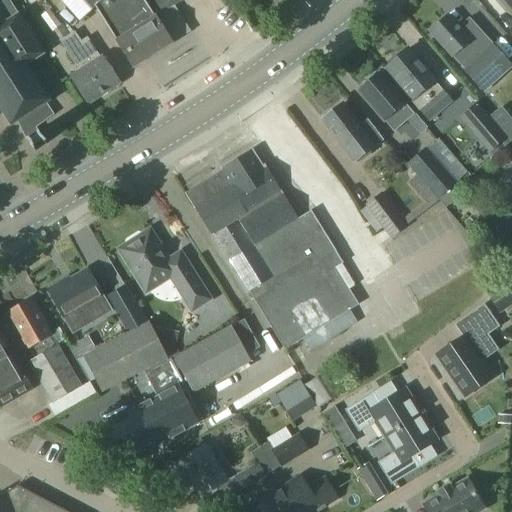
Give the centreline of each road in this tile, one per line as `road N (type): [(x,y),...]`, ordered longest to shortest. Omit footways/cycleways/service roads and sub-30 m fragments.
road 1 (tertiary): [(11,227),(248,81),(356,2)]
road 2 (residential): [(411,361),(469,454),(371,511)]
road 3 (residential): [(107,511),(0,455)]
